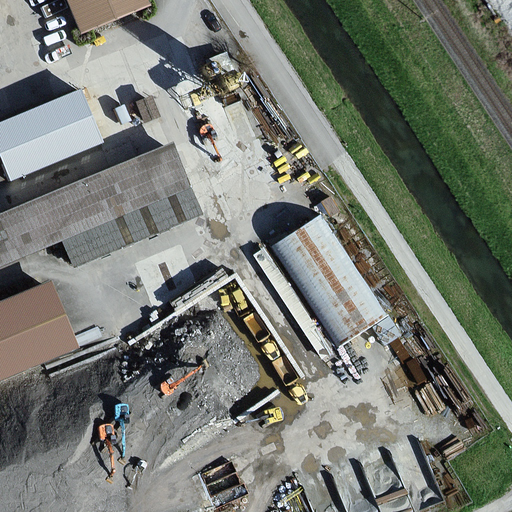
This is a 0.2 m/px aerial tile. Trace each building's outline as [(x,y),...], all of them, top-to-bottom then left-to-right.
[(143,0),(63,0),(79,38),(148,10),(143,0)] [(104,144),(81,89),(0,122),(0,161),(9,183),(104,144)] [(201,215),(170,141),(0,213),(0,267),(59,242),(71,270),(201,215)] [(391,307),(320,212),(270,248),(342,344),(391,307)] [(49,285),(0,305),(0,381),(76,351),(49,285)]
